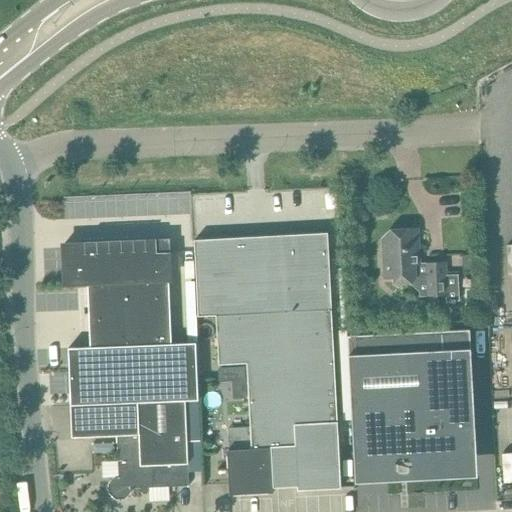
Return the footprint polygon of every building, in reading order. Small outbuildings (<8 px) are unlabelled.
[(410,286),(420,292),(420,297),(447,295),(445,262),(420,264),(418,233),(394,234),(388,241),(389,265),(384,265),(385,283),(395,282),(396,287),(410,286)] [(327,235),(194,240),(198,316),(215,315),(218,365),(246,363),(250,427),(228,429),(232,495),(274,492),(273,488),(297,487),(298,491),(342,488),(340,469),(331,308),(327,235)] [(90,347),(172,344),(168,253),(152,253),(151,242),(72,245),(64,254),(66,285),(88,284),(90,347)] [(468,330),(348,336),(354,451),(381,450),(383,457),(387,460),(444,474),(450,474),(456,471),(461,467),(465,460),(466,456),(464,446),(474,445),(468,330)] [(198,400),(195,343),(172,344),(90,347),(68,348),(71,406),(78,405),(186,400),(198,400)] [(173,402),(78,405),(79,437),(124,435),(117,443),(119,478),(115,478),(109,484),(109,494),(116,499),(125,499),(131,492),(131,488),(189,486),(186,400),(173,402)]
